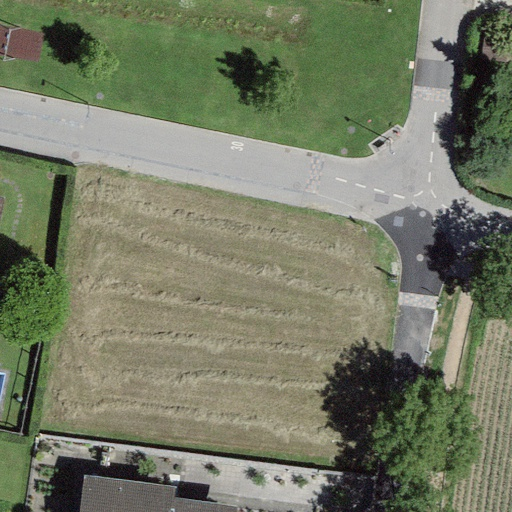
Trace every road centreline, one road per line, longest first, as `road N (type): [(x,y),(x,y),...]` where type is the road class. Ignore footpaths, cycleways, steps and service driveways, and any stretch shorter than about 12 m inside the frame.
road 1 (residential): [(418,222),(0,132)]
road 2 (residential): [(418,222),(386,511)]
road 3 (residential): [(443,0),(418,222)]
